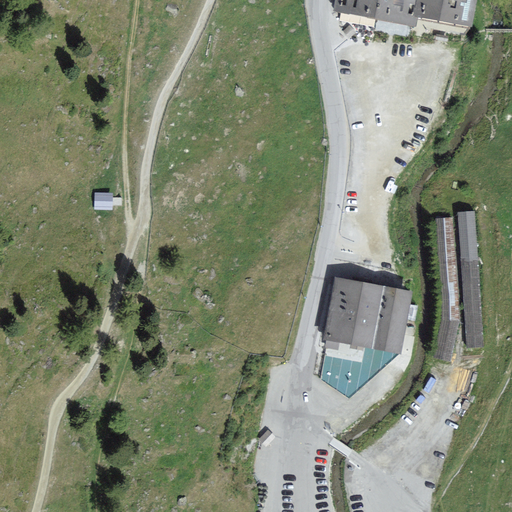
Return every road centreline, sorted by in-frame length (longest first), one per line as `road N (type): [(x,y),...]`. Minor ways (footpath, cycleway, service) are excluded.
road 1 (track): [(35,511),(56,410),(92,360),(143,209),(160,104),(211,0)]
road 2 (tertiary): [(276,511),(337,170),(314,0)]
road 3 (track): [(131,237),(123,142),(137,0)]
